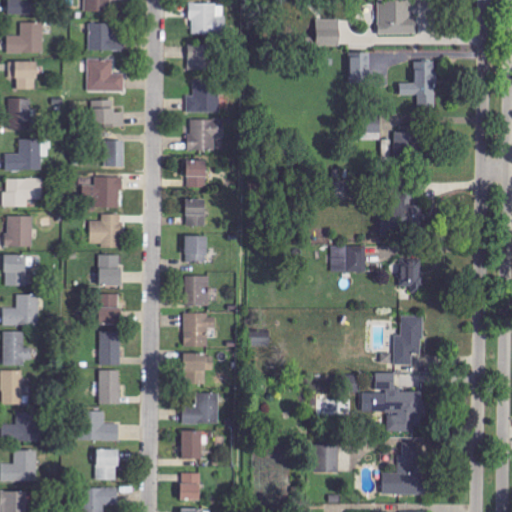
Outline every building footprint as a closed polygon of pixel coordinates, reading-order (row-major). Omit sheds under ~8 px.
[(31,16),(31,0),(9,0),(9,15),(31,16)] [(85,0),(85,11),(109,12),(109,0),(119,0),(128,0),(85,0)] [(378,0),(380,36),(417,35),(416,9),(430,9),(429,0),(378,0)] [(191,35),(227,35),(227,17),(217,17),(218,4),(192,3),(191,35)] [(341,19),(318,20),(318,47),(342,46),(341,19)] [(8,36),(9,54),(45,54),(44,23),(22,23),(22,36),(8,36)] [(122,36),(114,36),(114,24),(90,24),(90,50),(121,51),(122,36)] [(217,45),(189,46),(189,70),(218,70),(217,45)] [(350,83),(371,84),(372,53),(351,53),(350,83)] [(89,92),(126,92),(125,74),(114,74),(114,58),(89,59),(89,92)] [(19,91),(39,90),(39,62),(10,63),(10,79),(18,79),(19,91)] [(437,107),(436,62),(416,62),(416,84),(401,84),(401,96),(419,96),(419,107),(437,107)] [(221,113),(220,82),(194,83),(195,96),(188,96),(188,113),(221,113)] [(32,100),(11,99),(10,130),(31,130),(32,100)] [(125,127),(125,112),(114,113),(114,100),(95,101),(96,128),(125,127)] [(190,120),(190,151),(216,151),(215,139),(226,139),(225,119),(190,120)] [(396,131),(396,162),(419,162),(419,130),(396,131)] [(6,155),(7,172),(42,171),(42,157),(50,157),(50,140),(20,141),(20,155),(6,155)] [(106,168),(125,168),(126,142),(106,141),(106,168)] [(188,188),(207,188),(207,161),(188,161),(188,188)] [(122,208),(123,178),(96,177),(96,185),(83,185),(83,197),(95,197),(95,208),(122,208)] [(43,200),(43,179),(7,179),(7,191),(4,191),(4,207),(29,207),(29,199),(43,200)] [(207,227),(206,200),(187,200),(188,227),(207,227)] [(383,233),(422,234),(423,202),(395,201),(395,217),(384,217),(383,233)] [(122,249),(122,215),(103,215),(103,221),(91,221),(91,244),(102,244),(102,248),(122,249)] [(34,217),(8,216),(7,247),(34,248),(34,217)] [(209,237),(187,237),(186,263),(208,263),(209,237)] [(367,246),(332,246),(333,273),(367,272),(367,246)] [(122,286),(122,255),(100,255),(100,287),(122,286)] [(6,287),(28,287),(28,268),(34,268),(34,256),(7,256),(6,287)] [(401,287),(412,287),(412,293),(423,293),(424,261),(402,261),(401,287)] [(187,307),(210,306),(210,276),(186,277),(187,307)] [(122,294),(100,295),(100,325),(123,325),(122,294)] [(5,308),(4,326),(40,326),(40,295),(18,295),(18,308),(5,308)] [(185,315),(185,348),(208,347),(207,329),(216,328),(216,314),(185,315)] [(424,317),(403,316),(402,336),(396,336),(395,365),(413,365),(413,354),(424,355),(424,317)] [(5,365),(33,365),(33,348),(25,348),(25,332),(5,332),(5,365)] [(121,332),(101,332),(101,366),(122,365),(121,332)] [(251,346),(271,345),(270,332),(250,333),(251,346)] [(185,355),(186,383),(207,383),(206,371),(215,371),(215,355),(185,355)] [(121,404),(122,370),(101,370),(101,404),(121,404)] [(23,405),(23,371),(3,371),(2,405),(23,405)] [(364,412),(388,412),(388,432),(412,432),(412,418),(427,418),(427,392),(396,392),(396,374),(377,373),(377,393),(364,393),(364,412)] [(220,394),(198,394),(197,409),(184,409),(184,426),(219,426),(220,394)] [(106,412),(83,412),(82,441),(120,442),(121,424),(106,424),(106,412)] [(43,414),(17,413),(17,425),(4,425),(3,442),(42,443),(43,414)] [(184,460),(204,460),(203,431),(183,432),(184,460)] [(384,495),(427,495),(427,481),(423,481),(423,465),(419,465),(419,443),(404,443),(403,455),(399,455),(399,474),(384,474),(384,495)] [(341,446),(318,445),(317,473),(340,473),(341,446)] [(119,481),(119,450),(97,450),(97,481),(119,481)] [(38,483),(39,451),(15,451),(15,465),(2,465),(2,482),(38,483)] [(182,502),(202,501),(202,473),(182,474),(182,502)] [(86,489),(86,511),(105,511),(105,507),(118,506),(118,488),(86,489)] [(27,511),(28,492),(2,492),(1,511),(27,511)]
